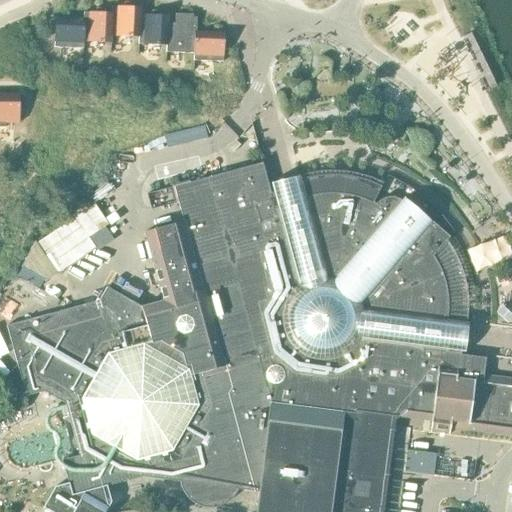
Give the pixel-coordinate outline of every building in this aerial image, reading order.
[(124,7),(112,7),(112,14),(113,14),(112,36),(113,36),(113,35),(139,37),(140,37),(141,15),(142,15),(142,8),(134,8),(134,3),(125,2),(124,7)] [(84,42),(84,48),(84,41),(112,43),(113,36),(112,36),(113,14),(112,14),(112,7),(112,14),(105,13),(105,8),(96,8),(96,13),(84,12),(84,19),(83,42),(84,42)] [(140,37),(139,37),(139,43),(167,45),(168,23),(170,23),(170,17),(161,16),(161,11),(152,10),(152,15),(142,15),(141,15),(140,37)] [(55,47),(84,48),(84,42),(83,42),(84,19),(84,12),(83,19),(57,18),(56,26),(50,26),(50,35),(56,35),(55,47)] [(167,45),(166,51),(195,53),(196,31),(196,28),(193,24),(193,14),(176,13),(175,23),(170,23),(168,23),(167,45)] [(195,53),(194,60),(223,61),(223,49),(228,49),(229,40),(224,40),(224,32),(196,31),(195,53)] [(0,93),(0,126),(5,127),(5,124),(20,124),(19,110),(24,110),(24,101),(19,101),(19,93),(0,93)] [(166,134),(164,135),(167,148),(208,138),(205,125),(166,134)] [(71,308),(8,325),(25,392),(27,396),(44,391),(66,404),(69,414),(80,456),(63,460),(64,463),(72,495),(109,485),(142,476),(180,481),(182,489),(187,497),(194,502),(202,506),(210,507),(219,506),(227,502),(233,496),(238,489),(258,492),(255,511),(383,511),(394,428),(395,416),(431,421),(430,432),(450,435),(450,429),(511,436),(511,378),(484,375),(486,358),(461,355),(461,352),(465,352),(469,323),(447,320),(448,305),(447,291),(444,277),(438,263),(430,251),(433,246),(435,241),(435,236),(433,230),(430,226),(402,201),(397,198),(391,197),(386,198),(381,200),(376,204),(365,199),(352,195),(339,193),(326,192),(313,194),(310,195),(306,196),(300,175),(272,183),(274,191),(271,192),(263,163),(174,187),(178,201),(184,222),(144,232),(163,301),(142,307),(107,287),(99,301),(71,308)] [(22,267),(18,275),(40,288),(44,280),(45,282),(56,274),(96,247),(89,238),(91,236),(108,225),(109,224),(108,223),(95,204),(78,216),(37,243),(35,241),(21,267),(22,267)] [(121,290),(139,296),(142,288),(125,281),(121,290)] [(435,471),(436,450),(407,448),(406,469),(435,471)] [(72,495),(68,480),(56,484),(44,504),(47,505),(59,511),(106,511),(113,502),(109,485),(72,495)]
